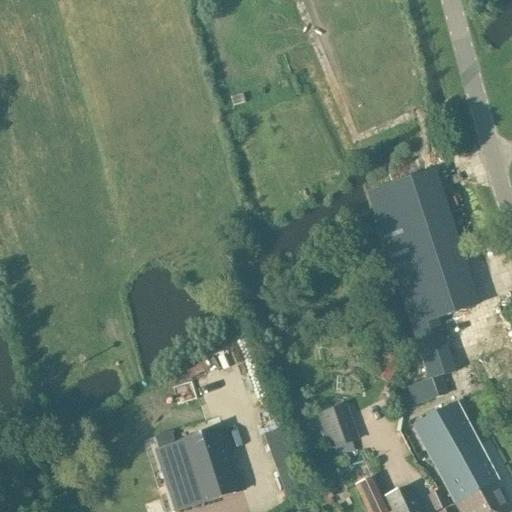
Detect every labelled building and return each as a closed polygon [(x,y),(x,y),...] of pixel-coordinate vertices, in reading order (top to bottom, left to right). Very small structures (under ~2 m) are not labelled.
[(242,95),(230,99),(233,107),(245,103),(242,95)] [(425,173),(365,193),(369,207),(375,206),(406,308),(428,380),(440,377),(455,372),(438,318),(470,308),(463,288),(425,173)] [(376,368),(372,375),(389,384),(402,362),(382,351),(374,367),(376,368)] [(427,455),(471,432),(456,404),(412,427),(427,455)] [(358,442),(346,405),(317,416),(330,452),(358,442)] [(232,451),(225,428),(172,444),(192,509),(245,492),(239,474),(237,475),(230,452),(232,451)] [(455,505),(498,481),(471,432),(427,455),(455,505)] [(354,486),(366,511),(388,511),(373,477),(354,486)] [(504,511),(511,508),(511,507),(498,481),(455,505),(458,511),(504,511)] [(384,498),(390,511),(420,511),(409,486),(384,498)]
